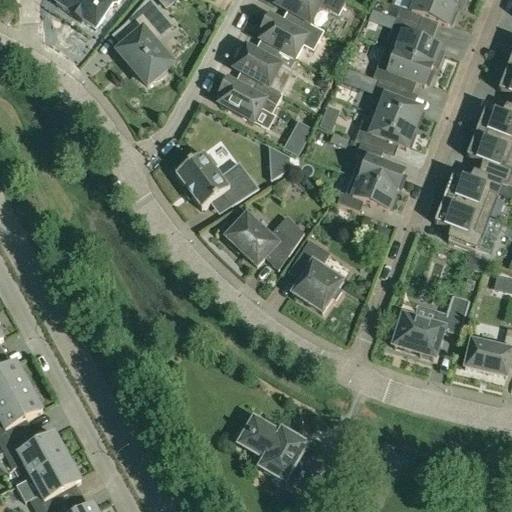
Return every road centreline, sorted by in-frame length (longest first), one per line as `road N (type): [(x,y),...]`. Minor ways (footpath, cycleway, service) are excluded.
road 1 (unclassified): [(351,376),(490,0)]
road 2 (residential): [(351,376),(306,355),(216,289),(168,237),(122,164)]
road 3 (unclassified): [(0,276),(129,511)]
road 4 (unclassified): [(122,164),(161,135),(239,0)]
road 5 (residential): [(511,423),(351,376)]
road 6 (residential): [(122,164),(72,91),(34,64)]
